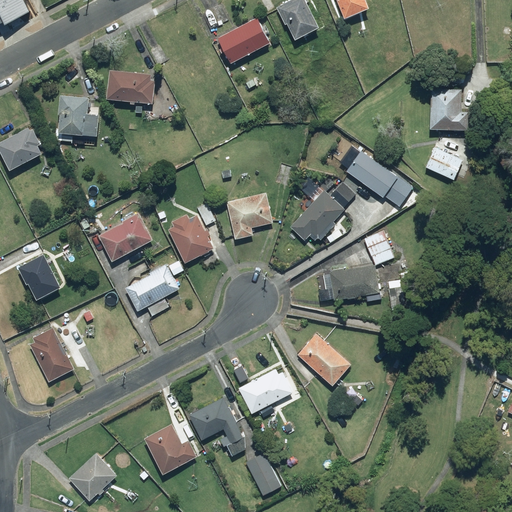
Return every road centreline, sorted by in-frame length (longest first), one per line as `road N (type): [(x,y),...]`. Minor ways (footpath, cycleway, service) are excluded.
road 1 (residential): [(255,301),(231,326),(7,442)]
road 2 (residential): [(127,0),(0,67)]
